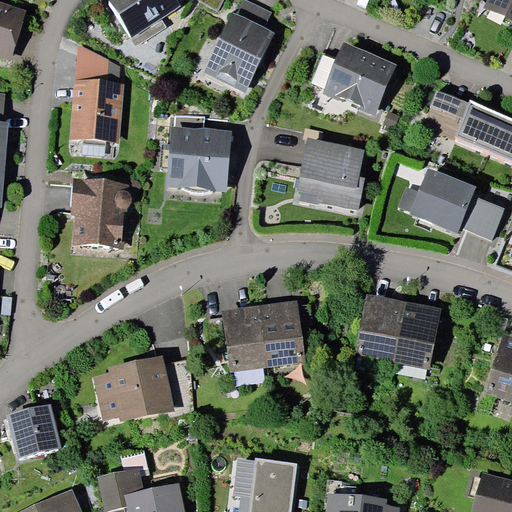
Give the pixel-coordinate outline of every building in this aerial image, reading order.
[(108,0),(132,37),(161,19),(181,6),(177,0),(108,0)] [(224,0),(200,0),(200,2),(218,11),(224,0)] [(204,72),(246,93),(276,33),(265,28),(272,12),(246,0),(243,0),(237,14),(233,12),(204,72)] [(511,0),(487,0),(484,7),(511,21),(511,0)] [(0,56),(11,60),(27,10),(0,1),(0,56)] [(161,19),(132,37),(137,45),(166,27),(161,19)] [(323,93),(375,115),(397,64),(344,42),(336,60),(325,88),(323,93)] [(83,47),(78,47),(75,80),(120,83),(121,66),(83,47)] [(325,88),(336,60),(323,55),(312,83),(325,88)] [(105,142),(120,143),(124,83),(120,83),(75,80),(70,139),(84,140),(105,142)] [(462,117),(469,103),(437,90),(431,104),(462,117)] [(455,134),(511,158),(511,117),(470,99),(469,103),(462,117),(455,134)] [(205,117),(176,116),(175,126),(204,128),(205,117)] [(0,162),(6,163),(9,123),(3,122),(0,121),(0,162)] [(215,190),(227,191),(232,131),(204,128),(175,126),(173,126),(167,187),(183,187),(186,189),(188,191),(192,192),(195,193),(199,193),(204,193),(208,192),(212,191),(215,190)] [(318,203),(358,210),(365,178),(359,176),(364,149),(308,137),(299,179),(298,188),(297,190),(302,191),(300,201),(318,205),(318,203)] [(104,156),(105,142),(84,140),(83,155),(104,156)] [(435,224),(458,233),(460,227),(473,195),(476,187),(428,168),(418,191),(406,187),(398,207),(410,211),(409,214),(418,217),(435,224)] [(73,245),(124,249),(128,205),(131,203),(132,201),(132,197),(132,195),(131,193),(129,192),(130,184),(74,176),(71,214),(76,215),(73,245)] [(473,195),(460,227),(492,240),(506,209),(473,195)] [(431,232),(435,224),(418,217),(415,225),(431,232)] [(392,361),(404,300),(367,293),(355,354),(392,361)] [(12,297),(3,296),(2,314),(11,315),(12,297)] [(259,305),(268,367),(306,362),(297,300),(259,305)] [(404,300),(392,361),(430,368),(442,307),(404,300)] [(268,367),(259,305),(222,310),(230,372),(268,367)] [(511,401),(511,335),(504,332),(483,391),(511,401)] [(121,422),(175,410),(163,355),(108,366),(110,372),(94,376),(104,421),(120,417),(121,422)] [(18,458),(62,447),(51,404),(8,414),(18,458)] [(250,498),(255,461),(238,458),(233,495),(241,496),(250,498)] [(291,511),(298,463),(256,458),(255,461),(250,498),(248,511),(291,511)] [(106,511),(127,506),(124,495),(144,490),(139,468),(98,477),(106,511)] [(472,511),(511,511),(511,479),(483,471),(472,511)] [(185,511),(179,482),(144,490),(124,495),(127,506),(128,511),(185,511)] [(18,511),(82,511),(72,489),(18,511)] [(399,511),(400,506),(387,505),(387,499),(328,491),(325,511),(399,511)] [(248,511),(250,498),(241,496),(238,511),(248,511)]
